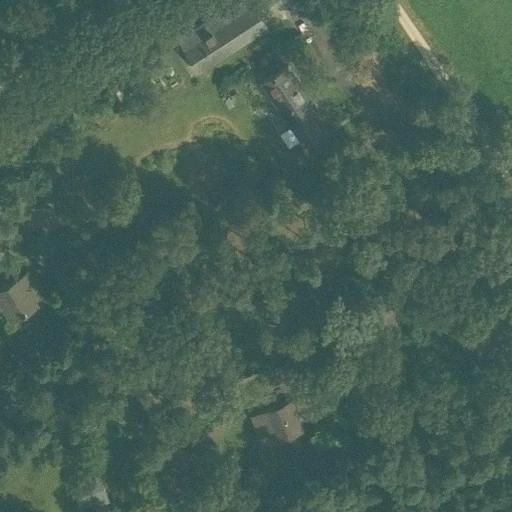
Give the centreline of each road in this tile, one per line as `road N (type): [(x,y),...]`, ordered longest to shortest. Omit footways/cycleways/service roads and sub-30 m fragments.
road 1 (track): [(511,200),(380,0)]
road 2 (track): [(0,94),(145,0)]
